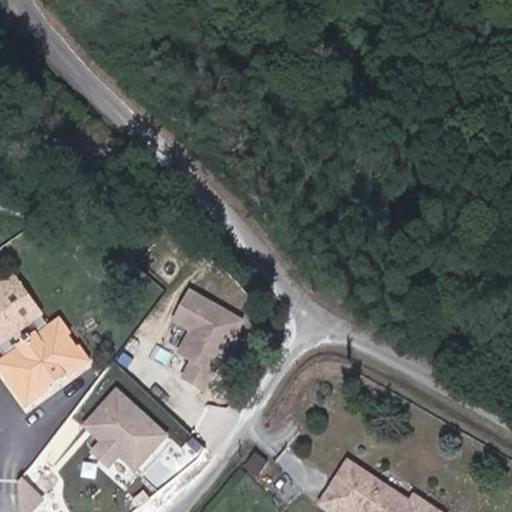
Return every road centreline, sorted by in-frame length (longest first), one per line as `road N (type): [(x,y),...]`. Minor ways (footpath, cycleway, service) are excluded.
road 1 (unclassified): [(37,0),(339,318)]
road 2 (residential): [(339,318),(224,478),(185,511)]
road 3 (unclassified): [(339,318),(376,352),(511,429)]
